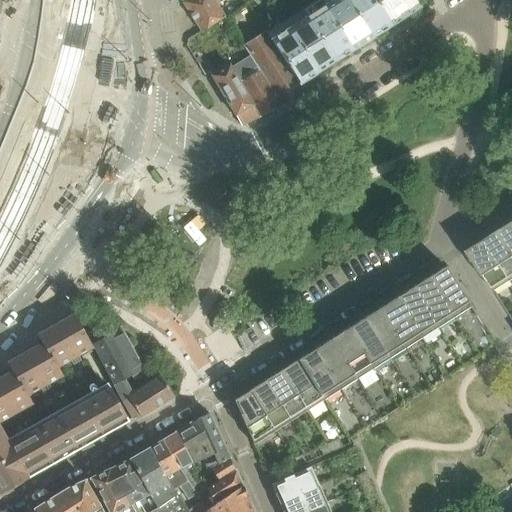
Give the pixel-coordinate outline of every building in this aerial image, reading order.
[(213,0),(188,0),(183,3),(202,32),(224,17),(213,0)] [(319,0),(316,0),(301,10),(334,61),(352,50),(319,0)] [(319,0),(352,50),(371,38),(347,0),(319,0)] [(347,0),(371,38),(390,25),(374,0),(347,0)] [(374,0),(390,25),(419,7),(417,4),(423,1),(423,0),(374,0)] [(301,10),(284,21),(316,73),(334,61),(301,10)] [(284,21),(266,32),(300,83),(316,73),(284,21)] [(265,31),(243,44),(250,56),(259,70),(282,106),(302,97),(300,83),(266,32),(265,31)] [(230,65),(211,76),(236,117),(241,125),(261,116),(256,107),(240,81),(259,70),(250,56),(231,67),(230,65)] [(259,70),(240,81),(256,107),(261,116),(282,106),(259,70)] [(511,223),(502,230),(511,245),(511,223)] [(511,245),(502,230),(486,240),(511,281),(511,280),(511,245)] [(486,240),(468,251),(475,261),(494,291),(511,281),(486,240)] [(438,270),(428,276),(454,317),(471,306),(461,291),(459,289),(453,278),(453,279),(445,266),(438,270)] [(428,276),(412,287),(437,328),(454,317),(428,276)] [(412,287),(396,297),(421,338),(437,328),(412,287)] [(461,291),(313,384),(323,400),(348,440),(496,346),(471,306),(461,291)] [(396,297),(379,307),(405,349),(421,338),(396,297)] [(379,307),(363,318),(388,359),(405,349),(379,307)] [(0,493),(128,421),(109,387),(9,443),(0,427),(0,422),(32,404),(27,396),(62,376),(58,368),(80,355),(87,351),(92,348),(76,318),(69,317),(69,316),(41,332),(40,339),(39,339),(42,343),(11,360),(9,367),(12,371),(0,377),(0,493)] [(363,318),(347,328),(372,370),(388,359),(363,318)] [(142,369),(120,328),(91,344),(132,419),(139,415),(140,417),(173,396),(159,374),(130,393),(123,380),(142,369)] [(347,328),(331,338),(356,380),(372,370),(347,328)] [(331,338),(314,349),(339,391),(356,380),(331,338)] [(314,349),(298,359),(323,401),(339,391),(314,349)] [(87,351),(80,355),(97,384),(103,381),(87,351)] [(298,359),(281,369),(307,410),(323,401),(298,359)] [(281,369),(265,380),(291,420),(307,410),(281,369)] [(265,380),(249,390),(275,430),(291,420),(265,380)] [(240,414),(239,414),(244,425),(245,425),(253,444),(275,430),(249,390),(233,400),(234,401),(240,414)] [(180,429),(176,432),(192,461),(191,462),(192,464),(197,461),(203,459),(209,470),(212,469),(212,468),(225,460),(226,462),(230,459),(229,458),(208,413),(180,429)] [(176,432),(162,440),(178,469),(179,469),(184,475),(182,476),(184,480),(186,479),(196,494),(197,496),(198,495),(207,489),(204,481),(199,484),(192,475),(196,472),(192,464),(191,462),(192,461),(176,432)] [(328,444),(332,452),(342,447),(338,439),(328,444)] [(162,440),(148,448),(172,488),(188,511),(204,511),(210,508),(198,495),(197,496),(196,494),(186,479),(184,480),(182,476),(184,475),(179,469),(178,469),(162,440)] [(328,444),(319,448),(323,456),(332,452),(328,444)] [(355,447),(346,451),(353,465),(361,462),(355,447)] [(148,448),(129,460),(158,508),(160,511),(188,511),(172,488),(148,448)] [(293,459),(296,467),(306,463),(302,455),(293,459)] [(225,460),(212,468),(212,469),(220,481),(235,470),(230,459),(226,462),(225,460)] [(293,459),(283,463),(287,471),(296,467),(293,459)] [(129,460),(109,469),(127,502),(132,511),(151,511),(158,508),(129,460)] [(310,467),(271,484),(279,503),(318,485),(310,467)] [(109,469),(90,478),(107,511),(132,511),(127,502),(109,469)] [(364,469),(356,473),(362,487),(370,483),(364,469)] [(207,489),(198,495),(210,508),(242,485),(235,470),(220,481),(207,489)] [(66,488),(34,509),(36,511),(71,511),(78,508),(79,511),(102,511),(85,479),(66,488)] [(370,483),(362,487),(368,500),(376,497),(370,483)] [(210,508),(204,511),(253,511),(250,504),(248,499),(242,486),(242,485),(210,508)] [(318,485),(279,503),(283,511),(304,511),(326,503),(318,485)] [(329,511),(326,503),(304,511),(329,511)]
